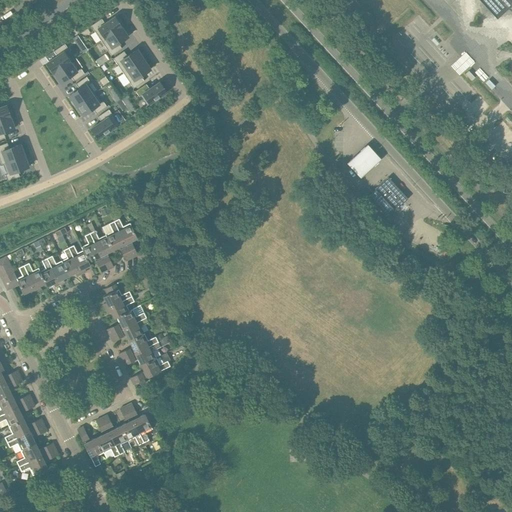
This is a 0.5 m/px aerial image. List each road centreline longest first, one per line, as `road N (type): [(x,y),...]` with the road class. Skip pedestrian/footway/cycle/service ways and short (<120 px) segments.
road 1 (secondary): [(252,0),(511,281)]
road 2 (secondary): [(511,246),(286,0)]
road 3 (residential): [(95,160),(187,100),(122,5)]
road 4 (residential): [(62,421),(123,389),(80,289)]
road 5 (residential): [(511,97),(436,0)]
